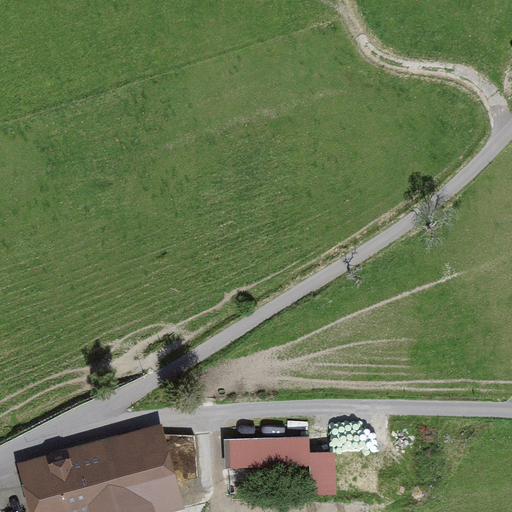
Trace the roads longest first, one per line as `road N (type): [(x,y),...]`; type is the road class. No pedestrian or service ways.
road 1 (unclassified): [(511,114),(443,180),(345,254),(33,445)]
road 2 (unclassified): [(511,406),(345,400),(124,419),(33,445)]
